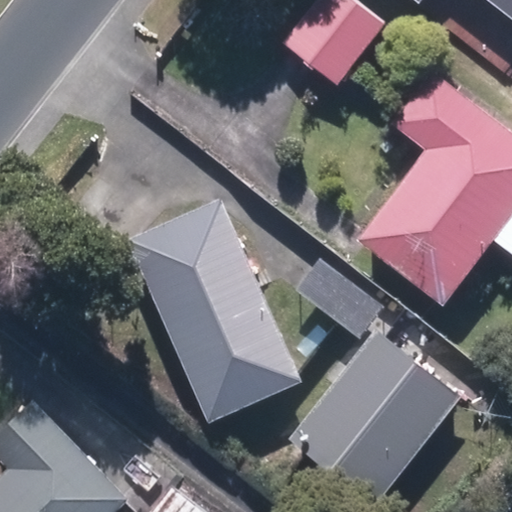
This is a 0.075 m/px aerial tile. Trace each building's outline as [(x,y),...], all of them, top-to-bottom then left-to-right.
[(379,25),(346,0),(312,0),(278,44),(332,85),(379,25)] [(511,0),(405,0),(412,5),(415,0),(476,0),(511,28),(511,0)] [(383,126),(418,154),(351,241),(434,305),(511,205),(511,140),(425,72),(383,126)] [(293,381),(212,200),(119,241),(200,422),(293,381)] [(314,260),(290,292),(354,339),(378,307),(314,260)] [(455,398),(370,330),(283,439),(369,506),(455,398)] [(0,425),(0,470),(1,471),(0,471),(0,511),(108,511),(121,500),(24,402),(0,425)] [(194,511),(164,489),(145,511),(194,511)]
